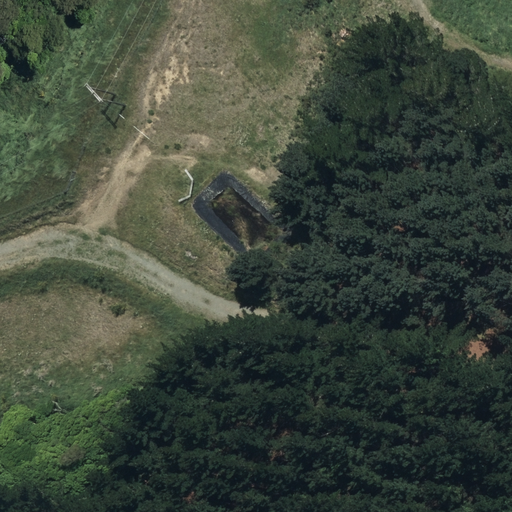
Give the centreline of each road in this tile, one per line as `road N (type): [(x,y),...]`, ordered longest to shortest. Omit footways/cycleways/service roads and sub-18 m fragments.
road 1 (track): [(0,254),(51,231),(163,316),(450,367),(511,369)]
road 2 (track): [(163,151),(298,226),(401,209),(511,245)]
road 3 (track): [(511,82),(389,59),(379,0)]
